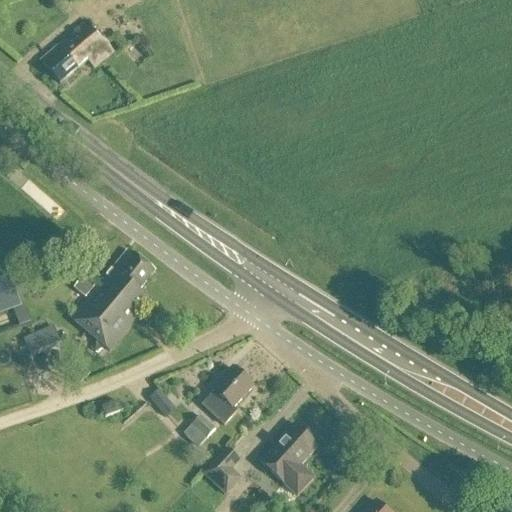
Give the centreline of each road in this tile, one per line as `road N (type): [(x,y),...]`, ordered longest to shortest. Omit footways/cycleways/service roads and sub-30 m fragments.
road 1 (primary): [(281,292),(0,82)]
road 2 (unclassified): [(257,322),(0,125)]
road 3 (unclassified): [(257,322),(61,405),(0,421)]
road 4 (primary): [(511,433),(281,292)]
road 5 (unclassified): [(511,474),(314,359)]
road 6 (unclassified): [(465,511),(328,393),(314,359)]
